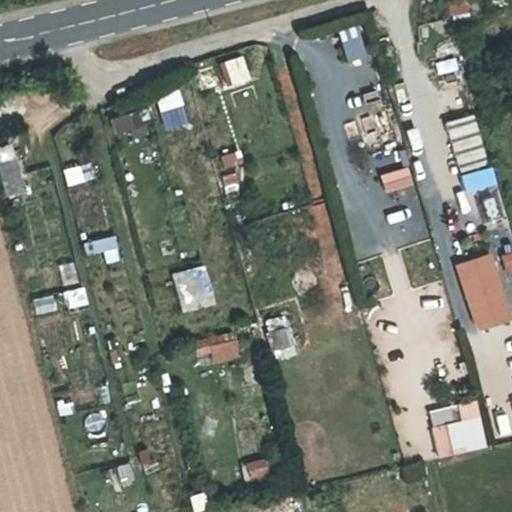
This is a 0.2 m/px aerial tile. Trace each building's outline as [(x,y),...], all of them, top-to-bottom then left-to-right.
[(347,61),(367,55),(357,24),(337,30),(347,61)] [(164,129),(189,122),(178,85),(153,93),(164,129)] [(109,115),(112,132),(149,125),(146,108),(109,115)] [(472,113),(444,122),(459,167),(486,158),(472,113)] [(0,192),(22,192),(19,143),(0,144),(0,192)] [(222,167),(243,163),(241,149),(220,153),(222,167)] [(88,160),(61,167),(66,185),(93,178),(88,160)] [(464,192),(496,182),(490,164),(458,173),(464,192)] [(385,192),(412,183),(406,165),(379,173),(385,192)] [(106,264),(119,260),(112,234),(81,242),(85,256),(102,251),(106,264)] [(453,264),(475,330),(511,318),(511,317),(490,252),(453,264)] [(205,263),(170,273),(180,312),(216,303),(205,263)] [(97,337),(91,315),(73,320),(79,341),(97,337)] [(267,332),(276,361),(296,355),(287,325),(267,332)] [(195,340),(197,363),(239,360),(237,336),(195,340)] [(427,409),(437,457),(486,446),(475,398),(427,409)] [(241,461),(242,479),(267,478),(266,459),(241,461)] [(126,462),(108,469),(114,485),(132,478),(126,462)] [(76,473),(79,486),(102,481),(98,467),(76,473)] [(160,474),(162,493),(179,490),(176,472),(160,474)] [(192,510),(207,507),(203,490),(188,494),(192,510)]
